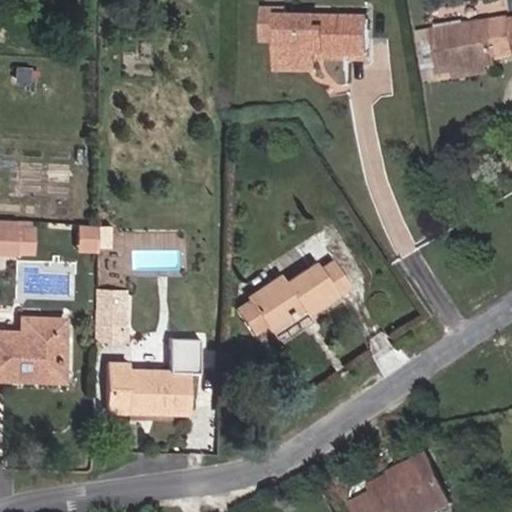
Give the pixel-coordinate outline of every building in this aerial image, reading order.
[(281,11),(265,10),(265,41),(280,42),(281,18),(281,11)] [(369,19),(281,18),(280,42),(280,59),(318,60),(318,54),(369,56),(369,19)] [(511,21),(511,18),(433,31),(441,75),(455,73),(490,67),(500,66),(500,61),(511,59),(511,21)] [(318,71),(318,60),(280,59),(280,70),(318,71)] [(490,67),(455,73),(456,81),(492,75),(490,67)] [(31,220),(0,218),(0,250),(16,251),(17,227),(30,227),(31,220)] [(95,227),(76,225),(75,249),(95,250),(95,227)] [(30,252),(31,227),(30,227),(17,227),(16,251),(30,252)] [(279,273),(245,296),(247,299),(234,307),(251,333),(264,324),(268,329),(287,316),(290,321),(295,317),(292,313),(300,308),(305,314),(349,285),(331,259),(319,267),(314,261),(283,281),(279,273)] [(126,290),(94,290),(93,325),(125,326),(126,290)] [(0,331),(0,379),(25,380),(25,375),(57,376),(58,333),(54,333),(54,318),(21,317),(20,332),(0,331)] [(125,326),(93,325),(92,338),(125,340),(125,326)] [(128,363),(108,363),(107,409),(151,410),(151,414),(187,415),(188,371),(127,369),(128,363)] [(375,496),(356,505),(358,511),(440,511),(454,505),(430,455),(391,474),(392,475),(397,486),(375,496)] [(392,475),(371,486),(375,496),(397,486),(392,475)]
